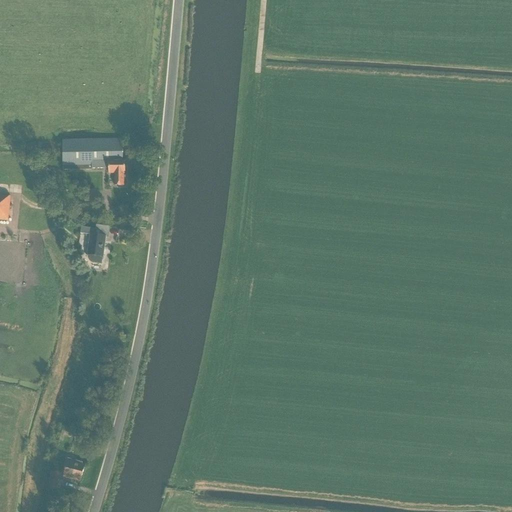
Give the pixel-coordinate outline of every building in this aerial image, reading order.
[(122,161),(123,139),(63,141),(63,166),(92,165),(92,169),(109,169),(109,174),(115,174),(115,186),(124,186),(124,174),(125,174),(125,161),(122,161)] [(85,201),(96,201),(96,190),(85,190),(85,201)] [(2,194),(0,194),(0,220),(8,221),(10,196),(2,195),(2,194)] [(103,256),(105,238),(108,238),(110,227),(96,225),(96,229),(81,227),(81,234),(91,235),(88,257),(88,258),(89,261),(90,262),(93,263),(101,264),(102,256),(103,256)] [(71,461),(68,460),(63,477),(80,481),(85,465),(82,465),(83,463),(71,459),(71,461)] [(59,472),(50,470),(47,490),(56,492),(59,472)]
